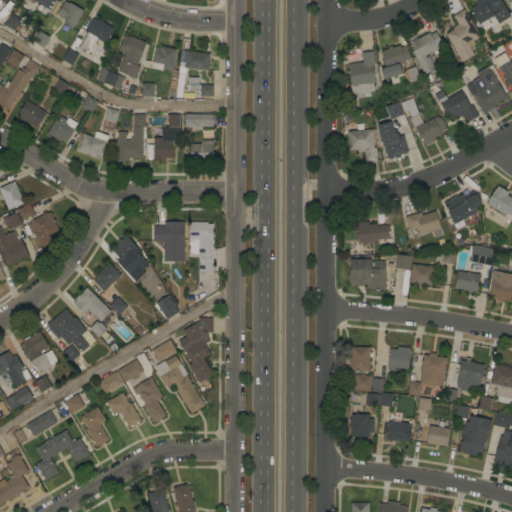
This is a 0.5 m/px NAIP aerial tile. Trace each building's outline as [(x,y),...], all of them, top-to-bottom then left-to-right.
[(56,0),(50,10),(32,0),(56,0)] [(72,29),(63,24),(65,20),(57,14),(65,0),(83,11),(72,29)] [(500,0),(510,16),(498,23),(494,17),(479,25),(477,21),(476,22),(473,17),(474,16),(469,8),(476,5),(474,2),(478,0),(500,0)] [(470,21),(468,22),(477,38),(473,41),(475,44),(470,47),(474,55),(462,62),(445,34),(453,30),(452,27),(458,24),(453,16),(464,9),(470,21)] [(11,13),(21,19),(14,31),(4,25),(11,13)] [(105,44),(97,39),(95,42),(99,45),(96,50),(92,47),(88,54),(79,48),(87,33),(84,31),(91,21),(93,18),(97,20),(98,19),(114,29),(105,44)] [(43,48),(32,41),(39,31),(49,37),(43,48)] [(436,69),(424,75),(419,63),(418,63),(417,62),(418,61),(417,58),(415,59),(411,51),(415,49),(411,41),(429,33),(430,34),(435,32),(441,44),(436,47),(437,49),(425,55),(426,58),(429,56),(436,69)] [(146,43),(137,66),(139,67),(135,78),(118,72),(125,53),(118,50),(124,35),(129,37),(129,36),(146,43)] [(0,66),(0,44),(10,50),(0,66)] [(383,79),(380,69),(385,68),(384,65),(383,65),(381,60),(383,60),(380,51),(388,49),(388,47),(391,46),(391,48),(400,45),(400,47),(406,45),(410,59),(404,60),(404,63),(399,64),(402,74),(383,79)] [(172,71),(163,69),(162,70),(152,68),(153,63),(152,62),(155,50),(155,51),(156,47),(161,48),(161,47),(176,50),(172,71)] [(72,66),(61,60),(68,48),(78,54),(72,66)] [(24,56),(16,68),(5,62),(13,49),(24,56)] [(209,53),(208,71),(184,68),(186,51),(209,53)] [(347,64),(362,62),(361,53),(373,51),(375,64),(372,64),(375,82),(373,82),(374,91),(370,92),(370,96),(357,98),(357,94),(352,94),(347,64)] [(39,67),(32,79),(30,78),(18,98),(16,97),(8,110),(0,104),(0,84),(3,87),(6,82),(9,84),(18,69),(20,70),(22,67),(24,68),(29,61),(39,67)] [(511,66),(511,89),(510,86),(507,88),(504,82),(506,80),(498,67),(509,61),(511,66)] [(420,79),(411,82),(406,70),(415,66),(420,79)] [(97,80),(103,67),(108,69),(107,71),(124,78),(119,89),(97,80)] [(465,85),(478,77),(476,73),(486,67),(488,71),(490,70),(506,97),(493,105),(494,107),(490,109),(490,110),(483,114),(465,85)] [(68,85),(68,86),(73,89),(69,95),(64,92),(61,96),(51,90),(52,88),(47,84),(52,75),(68,85)] [(141,83),(153,83),(153,96),(142,96),(141,83)] [(213,85),(213,97),(200,97),(200,85),(213,85)] [(435,95),(442,91),(447,98),(461,90),(470,106),(472,105),(478,116),(468,122),(463,114),(458,117),(456,115),(449,119),(435,95)] [(97,102),(90,113),(80,107),(87,95),(97,102)] [(422,123),(414,127),(409,118),(411,117),(408,110),(404,112),(400,102),(412,98),(422,123)] [(46,113),(37,127),(17,115),(26,100),(46,113)] [(402,115),(390,120),(385,107),(397,102),(402,115)] [(107,108),(119,111),(115,123),(104,120),(107,108)] [(144,127),(133,127),(133,114),(145,114),(144,127)] [(179,127),(167,127),(167,114),(179,114),(179,127)] [(213,114),(212,126),(200,126),(200,130),(193,130),(193,127),(184,127),(185,114),(213,114)] [(58,115),(67,120),(68,118),(77,123),(65,143),(61,140),(60,141),(55,138),(53,140),(50,139),(52,136),(47,133),(58,115)] [(437,116),(439,119),(440,118),(446,129),(440,132),(441,134),(434,138),(436,140),(425,146),(420,135),(418,136),(415,131),(417,130),(415,128),(437,116)] [(408,152),(400,155),(400,157),(394,158),(394,156),(393,158),(389,159),(387,158),(385,150),(384,151),(383,146),(382,146),(376,125),(390,121),(393,130),(396,129),(398,136),(403,135),(408,152)] [(173,140),(173,158),(165,158),(165,161),(161,161),(153,161),(153,138),(145,138),(145,128),(153,128),(153,137),(162,137),(162,140),(173,140)] [(372,129),(373,148),(375,147),(376,160),(364,161),(364,152),(357,152),(357,150),(348,150),(347,131),(372,129)] [(93,137),(96,131),(108,136),(100,157),(95,155),(95,156),(77,149),(83,134),(93,137)] [(136,158),(129,158),(128,161),(117,161),(117,148),(112,148),(112,141),(117,141),(117,132),(127,132),(127,136),(126,136),(126,140),(137,140),(136,158)] [(213,141),(212,158),(207,158),(207,162),(189,161),(190,144),(201,144),(201,141),(213,141)] [(23,203),(8,210),(3,198),(1,199),(0,196),(2,195),(0,191),(0,187),(14,181),(23,203)] [(511,199),(511,201),(511,216),(504,212),(503,214),(486,204),(488,201),(486,200),(489,195),(491,196),(495,188),(511,199)] [(447,211),(448,211),(445,204),(445,203),(448,201),(463,194),(464,196),(474,191),(480,203),(473,206),(476,213),(453,224),(447,211)] [(34,215),(22,220),(17,209),(29,204),(34,215)] [(38,239),(36,239),(33,233),(27,235),(23,226),(31,222),(30,220),(42,215),(41,214),(47,211),(48,212),(50,212),(58,230),(48,233),(52,242),(41,246),(38,239)] [(421,212),(421,215),(435,211),(440,229),(421,234),(420,230),(419,231),(418,227),(408,230),(404,217),(421,212)] [(17,212),(22,224),(11,229),(9,226),(6,227),(3,219),(17,212)] [(358,243),(358,240),(356,240),(355,234),(356,233),(356,222),(368,221),(368,224),(376,224),(376,226),(387,225),(388,239),(378,239),(378,242),(358,243)] [(183,252),(175,252),(175,241),(153,242),(153,227),(171,226),(171,223),(175,223),(175,222),(183,222),(183,252)] [(198,272),(198,265),(199,265),(199,254),(189,254),(189,222),(208,222),(208,227),(212,227),(212,239),(213,239),(213,249),(215,249),(215,255),(212,255),(212,265),(213,265),(213,272),(198,272)] [(28,256),(6,266),(0,252),(0,227),(1,227),(4,235),(14,231),(18,240),(21,239),(28,256)] [(141,252),(134,259),(132,257),(131,259),(129,257),(123,263),(112,251),(119,244),(117,242),(120,239),(122,241),(126,236),(141,252)] [(495,250),(492,263),(470,259),(472,246),(495,250)] [(453,264),(441,262),(443,249),(455,251),(453,264)] [(409,269),(394,268),(395,255),(410,256),(409,269)] [(385,276),(385,290),(369,290),(369,283),(363,283),(363,286),(356,286),(356,283),(349,283),(349,260),(370,260),(370,261),(385,261),(385,276)] [(103,291),(93,280),(96,277),(95,276),(108,263),(120,275),(103,291)] [(431,285),(421,284),(421,285),(418,285),(418,283),(409,282),(412,264),(433,267),(431,285)] [(146,279),(137,286),(129,277),(137,269),(146,279)] [(511,274),(511,302),(504,301),(504,303),(497,302),(498,299),(488,297),(492,279),(491,279),(493,270),(511,274)] [(471,274),(472,272),(474,273),(474,274),(479,275),(476,292),(472,291),(471,293),(467,292),(467,291),(454,288),(457,271),(471,274)] [(110,312),(100,322),(88,309),(83,314),(72,303),(76,300),(75,299),(86,287),(110,312)] [(168,295),(179,313),(166,321),(155,304),(168,295)] [(127,306),(118,315),(109,306),(118,297),(127,306)] [(86,331),(81,335),(89,346),(80,353),(71,342),(68,344),(67,344),(66,343),(61,336),(57,339),(46,324),(66,309),(73,318),(75,317),(86,331)] [(199,383),(197,380),(196,381),(195,379),(196,378),(188,365),(191,363),(182,348),(181,348),(179,345),(180,344),(178,341),(198,329),(197,327),(195,327),(195,322),(198,321),(198,318),(213,318),(212,332),(208,333),(206,334),(209,341),(201,345),(205,352),(206,351),(209,357),(205,359),(212,375),(199,383)] [(98,337),(89,328),(96,321),(99,323),(100,322),(106,329),(98,337)] [(57,361),(50,365),(51,367),(40,373),(29,362),(27,359),(26,359),(19,345),(23,343),(22,341),(39,331),(48,347),(40,351),(42,354),(43,353),(44,354),(51,350),(57,361)] [(158,362),(151,350),(169,340),(176,352),(158,362)] [(79,355),(70,363),(61,352),(71,345),(79,355)] [(369,347),(369,361),(371,361),(371,366),(369,366),(369,370),(351,370),(351,366),(349,366),(350,362),(351,362),(351,347),(369,347)] [(407,369),(394,368),(393,371),(387,370),(389,349),(397,349),(397,347),(409,348),(407,369)] [(0,355),(8,351),(12,357),(16,355),(23,367),(19,370),(20,372),(25,369),(30,377),(14,387),(13,385),(12,385),(9,380),(10,380),(6,372),(0,375),(0,355)] [(442,387),(421,384),(420,396),(419,396),(419,397),(430,399),(428,412),(417,410),(418,403),(411,402),(412,395),(407,394),(409,381),(419,383),(423,355),(428,355),(429,352),(436,354),(436,356),(446,358),(442,387)] [(204,406),(198,409),(199,410),(197,411),(196,410),(191,413),(186,406),(185,406),(173,385),(167,388),(165,385),(164,385),(162,382),(163,382),(160,376),(169,370),(164,361),(175,355),(181,364),(177,367),(178,368),(182,366),(186,372),(182,375),(183,377),(186,375),(204,406)] [(480,381),(481,381),(478,392),(460,389),(460,386),(456,386),(460,361),(465,361),(465,358),(470,359),(469,362),(483,365),(480,381)] [(136,359),(143,372),(124,383),(117,370),(136,359)] [(494,365),(499,366),(500,364),(509,367),(509,368),(511,368),(511,400),(494,395),(497,385),(490,383),(494,365)] [(117,371),(124,383),(105,394),(98,382),(117,371)] [(360,375),(361,374),(364,374),(363,375),(372,376),(371,391),(353,390),(353,383),(352,383),(352,382),(354,382),(354,375),(360,375)] [(51,386),(41,393),(34,382),(44,376),(51,386)] [(162,396),(159,398),(159,399),(157,401),(165,416),(161,418),(161,419),(158,421),(158,420),(153,423),(151,418),(149,419),(148,415),(143,405),(145,404),(141,399),(140,399),(139,397),(140,396),(138,394),(135,395),(132,389),(138,385),(138,384),(151,377),(162,396)] [(383,392),(371,391),(372,378),(384,379),(383,392)] [(33,399),(22,405),(21,404),(12,410),(5,400),(16,394),(15,393),(26,386),(33,399)] [(454,403),(443,401),(445,388),(457,390),(454,403)] [(136,413),(137,412),(139,415),(137,415),(140,420),(136,423),(136,424),(135,425),(134,423),(127,427),(120,413),(117,414),(116,413),(113,415),(105,402),(122,392),(124,396),(125,395),(126,398),(129,404),(130,403),(136,413)] [(379,394),(378,406),(365,405),(366,393),(379,394)] [(392,394),(391,401),(392,401),(392,406),(391,406),(391,407),(379,406),(380,393),(392,394)] [(84,407),(71,414),(64,402),(77,394),(84,407)] [(489,411),(478,408),(481,396),(492,398),(489,411)] [(466,419),(455,417),(457,405),(469,407),(466,419)] [(105,420),(101,422),(102,423),(99,424),(108,439),(104,442),(104,443),(101,445),(101,444),(96,447),(93,442),(92,442),(91,440),(91,439),(86,430),(87,429),(84,423),(83,423),(82,421),(83,420),(80,417),(97,407),(105,420)] [(49,411),(56,423),(33,436),(26,424),(49,411)] [(388,421),(389,421),(390,412),(402,413),(401,422),(411,423),(409,441),(400,440),(400,441),(391,441),(391,439),(386,439),(388,421)] [(511,416),(511,426),(509,425),(508,429),(492,425),(495,412),(511,416)] [(373,432),(368,432),(368,437),(351,437),(351,423),(349,423),(349,419),(351,419),(351,415),(369,415),(369,419),(373,419),(373,432)] [(491,420),(487,439),(485,438),(484,445),(483,445),(481,454),(476,453),(476,456),(463,453),(464,450),(460,449),(463,433),(460,433),(461,427),(464,427),(465,421),(468,422),(469,416),(491,420)] [(449,429),(446,446),(426,443),(429,426),(449,429)] [(72,442),(79,438),(84,447),(85,447),(87,449),(86,450),(89,455),(76,462),(72,456),(71,456),(69,453),(70,453),(67,447),(49,457),(53,463),(54,463),(56,465),(54,466),(58,473),(45,481),(35,464),(42,460),(35,448),(46,442),(45,441),(47,439),(48,440),(52,438),(51,437),(53,436),(54,437),(65,430),(72,442)] [(511,467),(505,466),(505,467),(500,466),(500,464),(493,462),(498,441),(501,441),(504,430),(511,431),(511,467)] [(0,447),(4,454),(0,456),(0,481),(4,479),(6,482),(8,481),(8,480),(10,478),(9,477),(12,475),(6,464),(12,460),(11,459),(13,457),(12,456),(15,454),(16,456),(18,454),(19,456),(20,455),(21,458),(20,458),(28,471),(25,473),(25,474),(22,475),(21,475),(28,487),(21,491),(22,492),(18,494),(18,493),(7,499),(8,500),(4,503),(3,502),(0,503),(0,447)] [(189,493),(190,492),(194,511),(178,511),(174,495),(172,495),(172,493),(173,492),(172,487),(178,486),(178,485),(181,484),(181,485),(187,484),(189,493)] [(164,490),(168,511),(151,511),(148,494),(164,490)] [(406,511),(377,511),(378,503),(387,504),(387,501),(399,502),(399,505),(407,506),(406,511)] [(368,511),(350,511),(350,503),(368,503),(368,511)]
